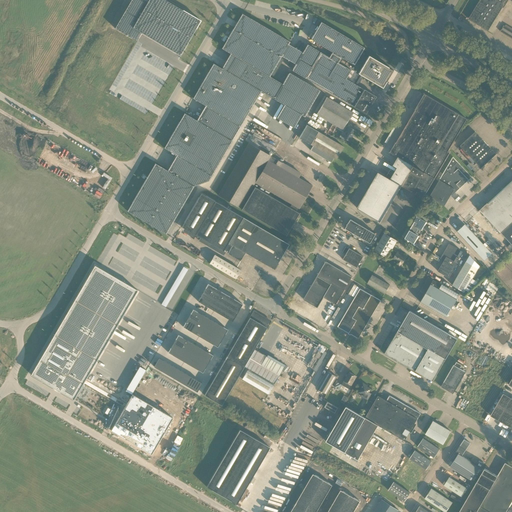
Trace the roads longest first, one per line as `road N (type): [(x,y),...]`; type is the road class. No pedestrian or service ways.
road 1 (unclassified): [(273,308),(418,63)]
road 2 (unclassified): [(7,382),(227,511)]
road 3 (unclassified): [(362,361),(442,227),(511,160)]
road 4 (unclassified): [(227,1),(130,172)]
road 5 (unclassified): [(107,211),(273,308)]
road 6 (unclassified): [(130,172),(0,95)]
road 7 (unclassified): [(107,211),(56,298),(18,327)]
road 8 (unclassified): [(466,421),(362,361)]
